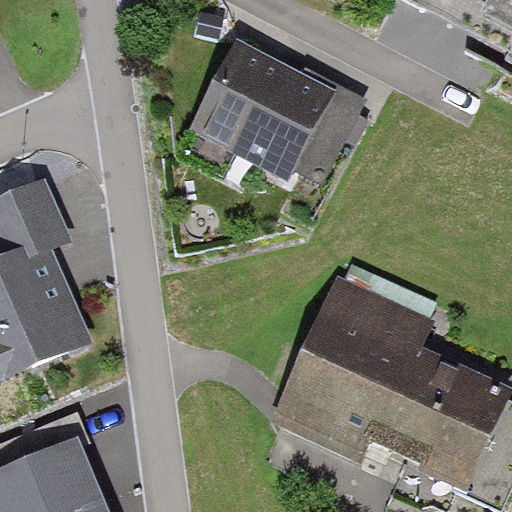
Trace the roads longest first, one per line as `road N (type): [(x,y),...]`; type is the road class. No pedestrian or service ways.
road 1 (residential): [(169,511),(120,106)]
road 2 (residential): [(120,106),(62,109),(0,136)]
